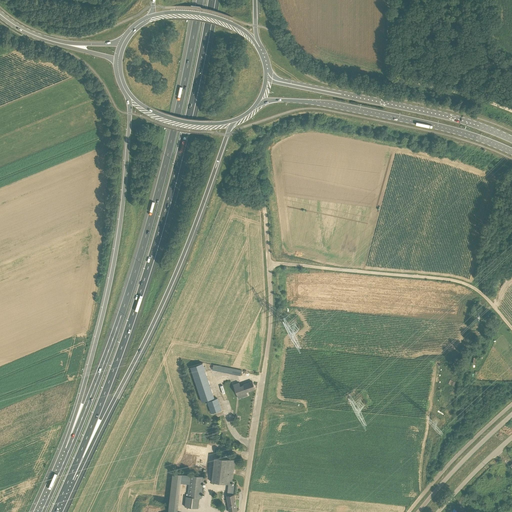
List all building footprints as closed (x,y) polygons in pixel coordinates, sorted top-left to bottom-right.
[(202,402),(214,398),(203,363),(191,367),(202,402)] [(213,364),(212,369),(241,375),(242,370),(213,364)] [(234,384),(239,398),(247,395),(246,392),(255,389),(253,381),(240,386),(239,383),(234,384)] [(223,410),(219,398),(208,401),(211,413),(223,410)] [(235,460),(215,457),(212,482),(232,484),(235,460)] [(168,511),(177,511),(182,474),(173,473),(168,511)] [(204,477),(191,475),(190,475),(187,496),(186,496),(185,507),(198,508),(199,498),(201,499),(204,477)] [(235,494),(227,496),(229,511),(230,511),(237,511),(235,494)]
